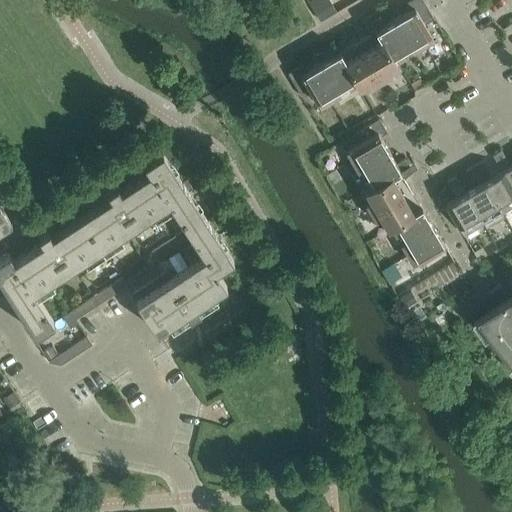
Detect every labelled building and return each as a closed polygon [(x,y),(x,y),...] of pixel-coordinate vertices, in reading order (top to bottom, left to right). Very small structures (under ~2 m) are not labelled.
[(302,65),(301,65),(288,73),(302,97),(311,91),(320,105),(357,84),(362,92),(401,69),(396,60),(433,39),(424,24),(434,18),(423,0),(410,0),(406,3),(410,10),(384,25),(376,12),(363,19),(371,33),(306,72),(302,65)] [(421,80),(411,85),(415,92),(424,86),(421,80)] [(379,118),(355,132),(361,142),(346,151),(368,187),(360,192),(383,232),(391,226),(413,263),(444,245),(401,171),(409,166),(412,171),(417,167),(410,155),(396,163),(380,136),(387,132),(379,118)] [(492,155),(499,167),(508,162),(501,150),(492,155)] [(153,213),(169,202),(186,228),(152,250),(157,258),(191,236),(204,255),(188,266),(209,297),(227,285),(216,270),(233,259),(213,229),(217,226),(211,217),(207,219),(188,190),(192,188),(186,178),(182,181),(163,151),(144,163),(149,171),(133,181),(153,213)] [(482,161),(474,166),(481,177),(489,173),(482,161)] [(511,164),(502,171),(511,187),(511,164)] [(481,177),(474,166),(466,170),(473,182),(481,177)] [(511,187),(502,171),(484,182),(502,212),(511,206),(511,187)] [(454,193),(463,188),(456,176),(447,181),(454,193)] [(106,253),(142,230),(137,223),(153,213),(133,181),(121,189),(116,182),(93,197),(98,204),(81,215),(106,253)] [(484,182),(465,193),(483,223),(502,212),(484,182)] [(483,223),(465,193),(446,204),(464,235),(483,223)] [(0,231),(12,224),(0,206),(0,231)] [(50,280),(66,269),(71,276),(106,253),(81,215),(64,226),(59,219),(37,233),(42,241),(30,249),(50,280)] [(481,247),(473,252),(479,261),(487,256),(481,247)] [(30,249),(14,259),(9,252),(0,257),(0,279),(10,294),(6,297),(12,306),(16,303),(36,333),(54,321),(34,290),(50,280),(30,249)] [(188,266),(172,276),(167,269),(132,293),(157,331),(174,320),(179,327),(201,312),(197,305),(209,297),(188,266)] [(99,292),(104,300),(127,285),(122,277),(99,292)] [(399,295),(398,296),(405,307),(406,307),(415,301),(409,290),(399,295)] [(71,327),(78,322),(76,318),(99,303),(93,296),(63,315),(71,327)] [(511,296),(486,313),(482,315),(493,332),(503,345),(499,349),(502,353),(507,349),(511,355),(511,296)] [(50,360),(49,361),(49,362),(61,364),(92,344),(87,336),(58,354),(50,360)] [(52,345),(44,350),(50,360),(58,354),(52,345)] [(15,393),(4,400),(10,409),(21,401),(15,393)]
